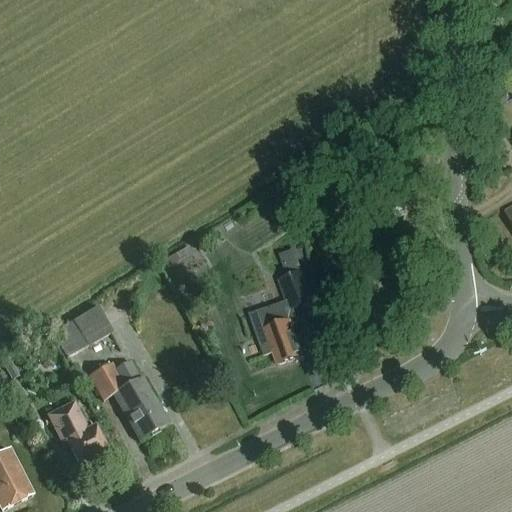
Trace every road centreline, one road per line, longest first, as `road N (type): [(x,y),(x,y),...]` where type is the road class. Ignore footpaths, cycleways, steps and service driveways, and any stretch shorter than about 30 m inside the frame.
road 1 (tertiary): [(138,511),(421,369),(451,343),(461,317)]
road 2 (tertiary): [(461,301),(452,0)]
